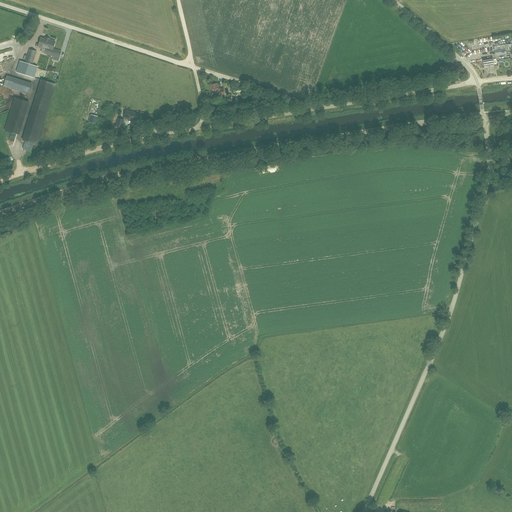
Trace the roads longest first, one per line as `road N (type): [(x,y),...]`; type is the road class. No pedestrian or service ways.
road 1 (track): [(484,119),(245,152),(123,177),(0,215)]
road 2 (unclassified): [(364,511),(451,308),(489,172),(484,119)]
road 3 (unclassified): [(0,180),(154,134),(321,108)]
road 4 (track): [(192,66),(321,108),(511,78)]
road 5 (unclassified): [(484,119),(469,68),(391,0)]
